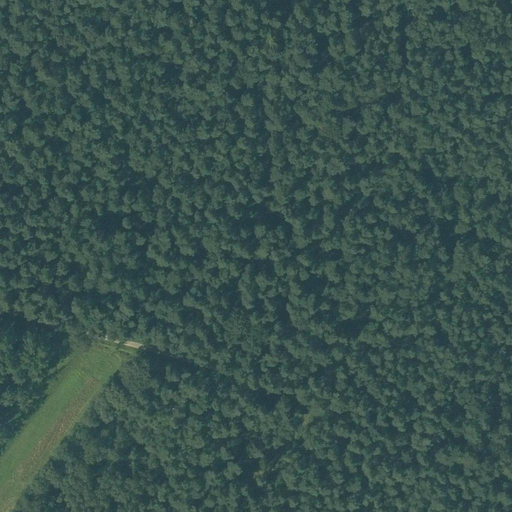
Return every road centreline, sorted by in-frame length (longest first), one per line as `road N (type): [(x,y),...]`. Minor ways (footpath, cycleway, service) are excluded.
road 1 (track): [(511,446),(0,308)]
road 2 (track): [(240,377),(281,106),(288,0)]
